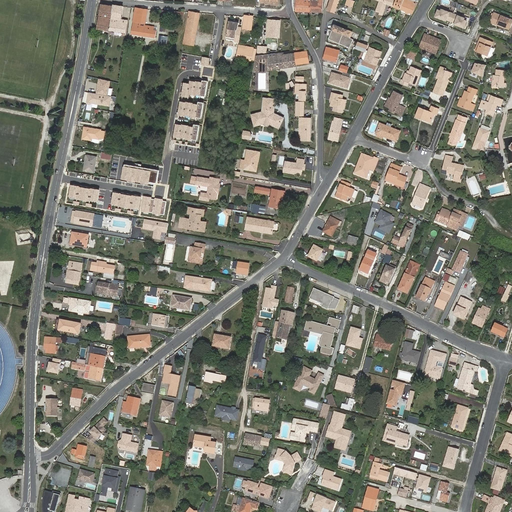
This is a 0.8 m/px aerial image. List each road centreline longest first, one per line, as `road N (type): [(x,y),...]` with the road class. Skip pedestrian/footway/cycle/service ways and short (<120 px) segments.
road 1 (residential): [(29,456),(47,455),(117,386),(283,258)]
road 2 (tertiary): [(59,177),(38,288),(29,456)]
road 3 (residential): [(283,258),(503,358)]
road 4 (residential): [(59,177),(160,193),(180,78),(200,74)]
road 5 (tertiary): [(94,0),(59,177)]
road 6 (residential): [(291,11),(127,0)]
road 7 (residential): [(503,358),(465,511)]
road 8 (residential): [(322,62),(326,13),(400,47)]
road 9 (residential): [(326,184),(322,62)]
